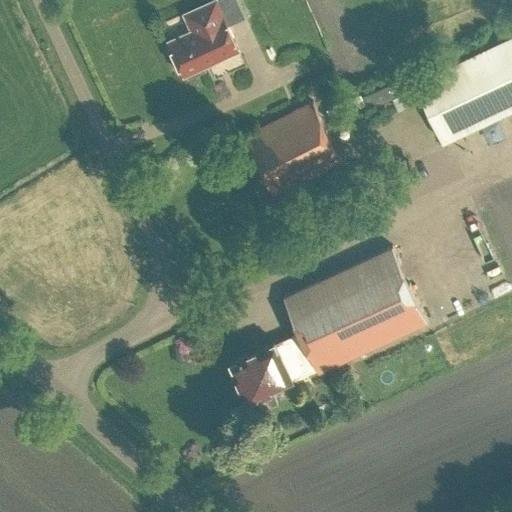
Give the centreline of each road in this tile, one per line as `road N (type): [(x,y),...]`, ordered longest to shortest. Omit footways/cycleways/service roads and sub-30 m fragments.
road 1 (unclassified): [(49,383),(142,327),(156,312),(161,271),(37,0)]
road 2 (tertiary): [(192,511),(49,383)]
